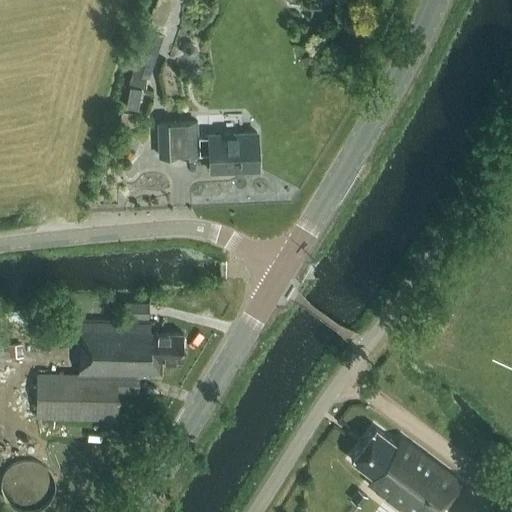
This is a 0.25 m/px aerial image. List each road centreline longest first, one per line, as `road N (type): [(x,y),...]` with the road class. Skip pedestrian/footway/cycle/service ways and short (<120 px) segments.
road 1 (unclassified): [(253,511),(511,116)]
road 2 (secondary): [(277,279),(404,64),(432,0)]
road 3 (tertiary): [(0,246),(185,230),(230,239),(277,279)]
road 4 (secondary): [(136,511),(277,279)]
